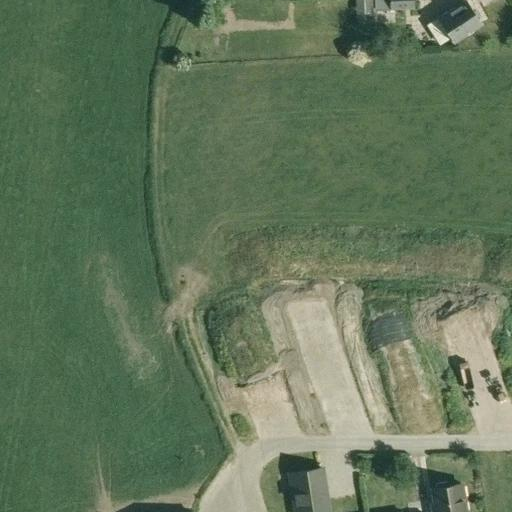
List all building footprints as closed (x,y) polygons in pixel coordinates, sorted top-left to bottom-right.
[(355,0),(357,15),(373,14),(372,0),(355,0)] [(374,0),(375,10),(415,9),(414,0),(374,0)] [(426,24),(440,45),(451,38),(453,41),(481,23),(466,0),(454,8),(453,7),(426,24)] [(290,473),(296,511),(328,511),(322,468),(290,473)] [(465,511),(461,483),(433,488),(436,511),(465,511)]
